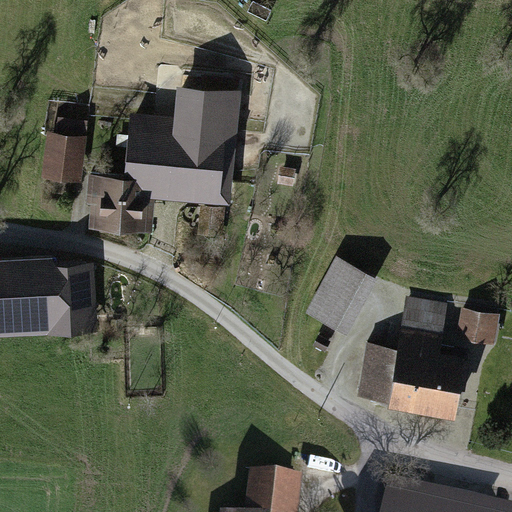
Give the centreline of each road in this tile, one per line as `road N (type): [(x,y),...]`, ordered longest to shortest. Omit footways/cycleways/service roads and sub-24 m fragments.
road 1 (residential): [(511,472),(386,435),(147,262),(0,227)]
road 2 (unknown): [(325,397),(393,286)]
